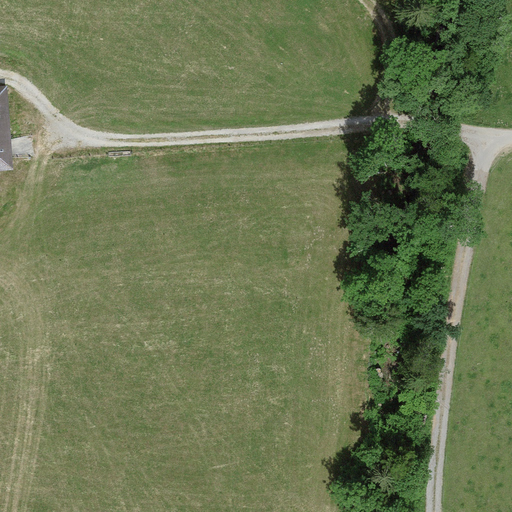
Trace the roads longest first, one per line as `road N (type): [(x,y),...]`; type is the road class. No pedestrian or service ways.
road 1 (track): [(484,135),(449,338),(434,511)]
road 2 (track): [(395,122),(380,21),(365,0)]
